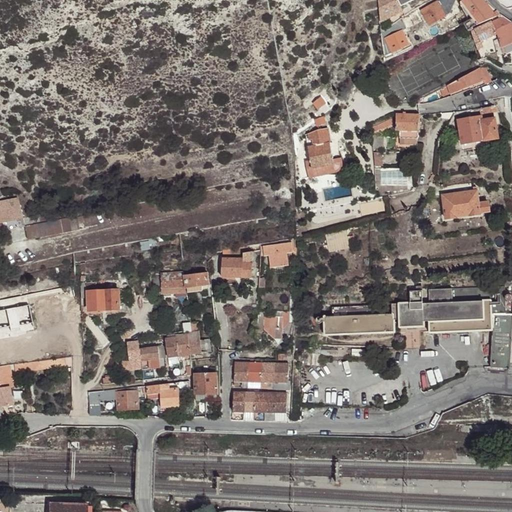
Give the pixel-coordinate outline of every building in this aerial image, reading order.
[(378,0),(380,21),(402,10),(397,0),(378,0)] [(455,0),(440,0),(438,3),(446,17),(451,15),(455,0)] [(467,8),(480,27),(493,20),(496,18),(495,16),(485,3),(483,0),(464,0),(462,2),(461,2),(462,8),(466,6),(467,8)] [(501,4),(506,9),(511,7),(511,0),(508,0),(504,1),(501,4)] [(446,17),(438,3),(422,11),(430,26),(446,17)] [(406,16),(402,19),(405,25),(415,19),(411,12),(406,16)] [(511,21),(505,17),(494,24),(497,34),(498,39),(511,33),(511,21)] [(389,34),(382,37),(382,41),(387,39),(386,37),(403,31),(404,33),(408,31),(405,25),(402,19),(387,29),(389,34)] [(494,24),(494,23),(476,34),(480,42),(482,41),(497,34),(494,24)] [(465,26),(458,29),(462,37),(468,34),(465,26)] [(387,39),(382,41),(384,53),(388,53),(392,52),(393,53),(410,46),(404,33),(403,31),(386,37),(387,39)] [(511,33),(498,39),(503,56),(509,54),(507,47),(511,45),(511,33)] [(503,56),(498,39),(494,41),(499,57),(503,56)] [(480,42),(476,44),(479,51),(485,49),(482,41),(480,42)] [(388,53),(384,53),(377,62),(389,62),(388,53)] [(483,65),(482,65),(481,66),(447,85),(451,95),(482,83),(483,86),(494,82),(484,66),(483,65)] [(448,96),(444,86),(438,89),(441,98),(448,96)] [(320,101),(314,106),(318,112),(325,107),(320,101)] [(497,113),(496,106),(480,109),(482,118),(459,122),(460,126),(462,134),(464,144),(486,140),(486,141),(500,139),(495,113),(497,113)] [(417,139),(419,114),(405,115),(402,115),(395,115),(384,121),(387,128),(396,127),(396,131),(401,131),(401,139),(417,139)] [(319,130),(322,128),(327,126),(324,121),(316,124),(319,130)] [(387,128),(384,121),(377,124),(381,131),(387,128)] [(381,131),(377,124),(371,127),(372,135),(381,131)] [(449,126),(445,133),(452,136),(455,129),(449,126)] [(314,137),(315,144),(330,141),(328,130),(323,131),(319,132),(320,134),(314,135),(314,137)] [(381,131),(372,135),(373,149),(382,148),(381,131)] [(313,169),(314,171),(335,167),(333,158),(330,141),(315,144),(309,145),(312,161),(313,169)] [(380,153),(373,153),(374,166),(381,166),(380,153)] [(335,167),(314,171),(315,179),(340,174),(342,172),(343,169),(341,156),(333,158),(335,167)] [(300,191),(301,201),(309,201),(308,191),(300,191)] [(479,213),(478,203),(476,191),(473,191),(441,195),(445,219),(479,214),(479,213)] [(0,222),(24,218),(21,205),(9,208),(7,199),(0,200),(0,204),(1,207),(0,207),(0,222)] [(369,213),(386,210),(385,201),(367,204),(369,213)] [(487,202),(478,203),(479,213),(489,212),(487,202)] [(72,231),(69,216),(61,218),(64,232),(72,231)] [(64,232),(61,218),(25,226),(28,240),(64,232)] [(347,250),(345,231),(326,234),(328,253),(347,250)] [(268,267),(286,265),(285,253),(291,252),(289,242),(261,247),(262,256),(266,255),(268,267)] [(248,246),(222,250),(223,256),(243,253),(249,252),(248,246)] [(243,259),(252,260),(252,252),(249,252),(243,253),(243,259)] [(251,277),(252,260),(243,259),(222,259),(221,276),(251,277)] [(184,272),(161,274),(162,289),(185,288),(184,274),(184,272)] [(206,272),(184,274),(185,288),(187,288),(202,286),(208,285),(206,272)] [(510,368),(511,339),(511,313),(506,313),(505,287),(410,291),(410,304),(398,304),(398,306),(392,306),(392,314),(389,314),(389,308),(384,308),(384,305),(332,307),(333,316),(321,317),(319,318),(317,321),(319,323),(324,322),(324,334),(325,336),(327,337),(396,332),(396,320),(399,320),(400,328),(401,329),(426,328),(426,323),(429,322),(429,333),(431,334),(493,331),(492,367),(510,368)] [(89,309),(81,309),(82,316),(120,315),(119,291),(88,292),(89,309)] [(131,291),(119,291),(120,315),(132,315),(131,291)] [(193,310),(187,310),(189,333),(197,332),(196,323),(194,323),(193,310)] [(266,313),(257,313),(257,326),(263,327),(263,328),(273,338),(281,338),(282,329),(288,324),(289,314),(275,314),(275,318),(266,318),(266,313)] [(189,333),(188,333),(188,335),(191,354),(211,352),(210,339),(198,341),(197,332),(189,333)] [(177,337),(179,356),(191,354),(188,335),(177,337)] [(168,357),(179,356),(177,337),(176,337),(176,338),(165,339),(168,357)] [(141,360),(140,350),(139,341),(127,343),(129,357),(130,362),(141,360)] [(141,360),(141,361),(160,358),(160,355),(159,348),(158,347),(140,350),(141,360)] [(307,364),(319,364),(319,354),(307,354),(307,364)] [(129,357),(121,358),(123,371),(131,370),(130,362),(129,357)] [(143,368),(143,370),(165,368),(164,358),(160,358),(141,361),(143,368)] [(141,360),(130,362),(131,370),(143,368),(141,361),(141,360)] [(40,361),(14,364),(14,370),(15,372),(41,369),(41,368),(40,361)] [(248,381),(249,363),(234,362),(234,381),(248,381)] [(289,364),(249,363),(248,381),(289,382),(289,364)] [(14,364),(0,365),(0,380),(10,380),(8,371),(14,370),(14,364)] [(196,394),(217,393),(216,374),(211,374),(196,375),(195,375),(196,394)] [(189,381),(179,382),(180,393),(189,393),(189,381)] [(289,382),(248,381),(234,381),(234,387),(289,389),(289,382)] [(179,382),(160,385),(160,393),(161,397),(161,406),(180,406),(180,393),(179,382)] [(145,394),(146,399),(161,397),(160,393),(160,385),(150,386),(144,387),(145,394)] [(9,387),(0,388),(0,403),(1,405),(11,404),(9,387)] [(88,392),(89,406),(100,405),(99,391),(88,392)] [(137,391),(118,392),(118,409),(138,409),(137,391)] [(233,411),(244,412),(244,392),(233,392),(233,411)] [(244,412),(255,412),(255,393),(244,392),(244,412)] [(217,402),(217,393),(196,394),(196,403),(217,402)] [(255,412),(265,412),(266,393),(255,393),(255,412)] [(265,412),(276,412),(276,393),(266,393),(265,412)] [(276,393),(276,412),(288,413),(288,393),(276,393)] [(11,404),(1,405),(5,412),(10,415),(11,415),(16,415),(11,404)] [(243,420),(255,421),(255,412),(244,412),(243,420)] [(87,511),(87,502),(11,501),(6,501),(2,501),(1,510),(8,511),(7,511),(87,511)]
